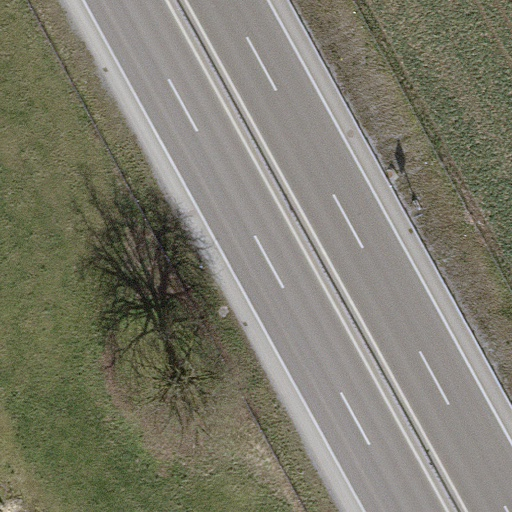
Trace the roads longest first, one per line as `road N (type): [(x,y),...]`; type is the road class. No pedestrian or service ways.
road 1 (motorway): [(126,0),(407,511)]
road 2 (motorway): [(511,502),(236,0)]
